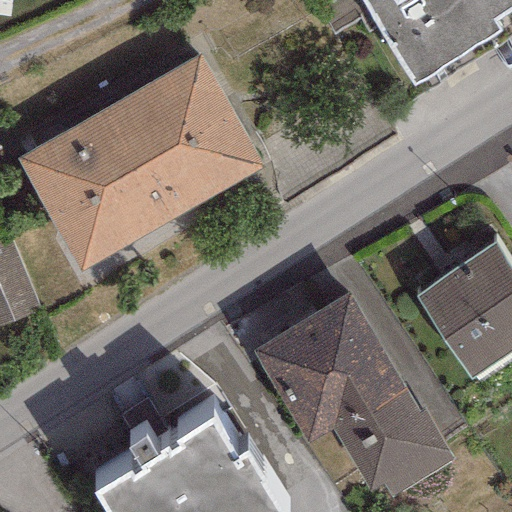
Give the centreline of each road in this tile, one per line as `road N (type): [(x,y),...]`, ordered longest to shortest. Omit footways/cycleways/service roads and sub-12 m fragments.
road 1 (residential): [(0,428),(511,115)]
road 2 (residential): [(0,81),(164,0)]
